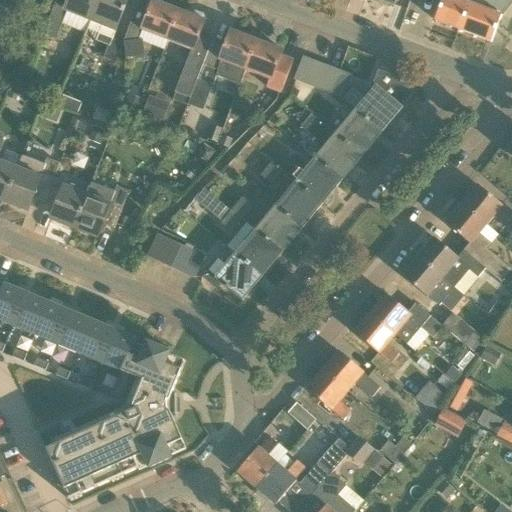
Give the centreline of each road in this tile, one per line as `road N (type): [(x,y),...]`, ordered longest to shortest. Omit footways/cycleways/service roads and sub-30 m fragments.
road 1 (residential): [(511,106),(272,402),(246,407)]
road 2 (residential): [(232,350),(456,70)]
road 3 (residential): [(232,350),(177,310),(0,236)]
road 4 (residential): [(456,70),(269,0)]
